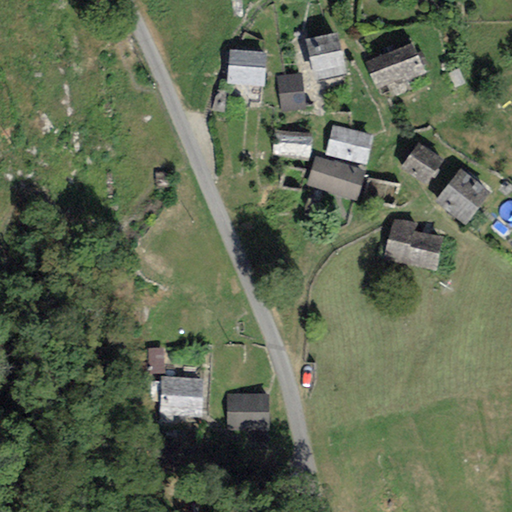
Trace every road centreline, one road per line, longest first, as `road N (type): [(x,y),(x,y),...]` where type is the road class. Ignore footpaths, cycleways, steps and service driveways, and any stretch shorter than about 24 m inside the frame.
road 1 (unclassified): [(317,511),(259,308),(124,0)]
road 2 (track): [(458,237),(427,217),(398,214),(332,243),(308,272),(297,357),(285,380)]
